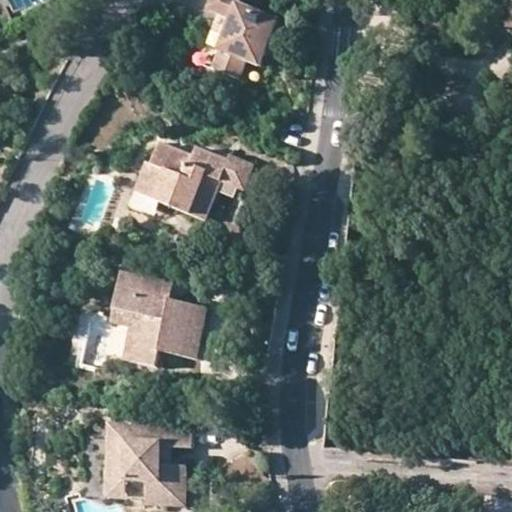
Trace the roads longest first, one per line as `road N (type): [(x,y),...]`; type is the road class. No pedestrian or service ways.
road 1 (residential): [(345,0),(296,380),(307,511)]
road 2 (residential): [(0,263),(81,84),(141,0)]
road 3 (track): [(344,25),(484,67),(511,52)]
